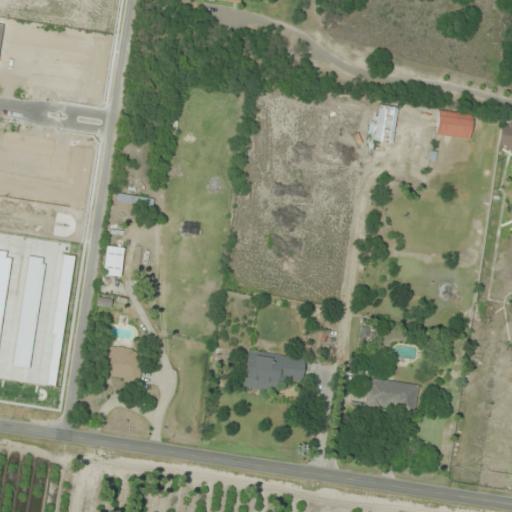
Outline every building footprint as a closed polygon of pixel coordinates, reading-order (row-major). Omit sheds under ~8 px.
[(373,142),(391,145),(397,108),(379,105),(373,142)] [(469,139),(472,117),(438,112),(435,134),(469,139)] [(511,149),(511,128),(501,126),(497,147),(511,149)] [(117,200),(152,207),(153,200),(118,194),(117,200)] [(122,276),(122,247),(105,247),(105,276),(122,276)] [(98,379),(142,382),(143,349),(100,347),(98,379)] [(305,359),(246,350),(241,388),(277,393),(278,382),(301,385),(305,359)] [(414,416),(418,385),(367,379),(364,410),(414,416)]
